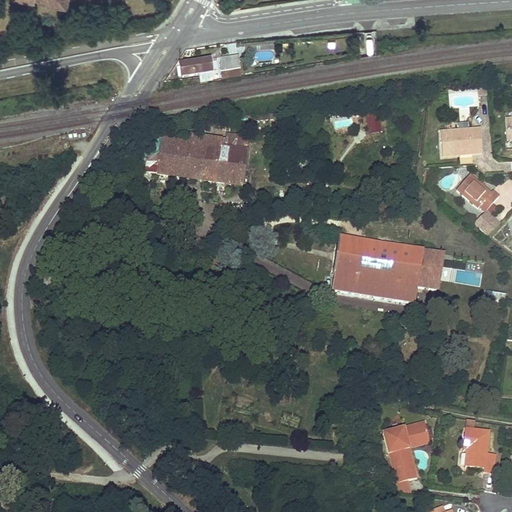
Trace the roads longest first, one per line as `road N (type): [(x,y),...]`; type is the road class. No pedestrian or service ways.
road 1 (tertiary): [(60,207),(23,284),(34,363),(54,393),(182,511)]
road 2 (tertiary): [(60,207),(190,23)]
road 3 (tertiary): [(190,23),(230,30),(352,13)]
road 4 (tertiary): [(352,13),(511,1)]
road 5 (tertiary): [(131,90),(60,207)]
